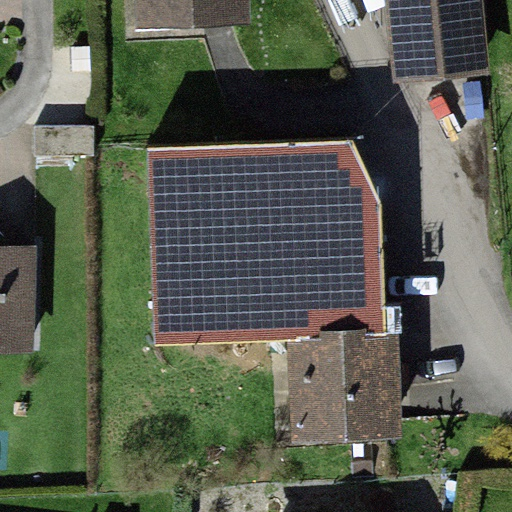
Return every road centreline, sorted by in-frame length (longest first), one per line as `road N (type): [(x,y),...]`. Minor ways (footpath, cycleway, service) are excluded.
road 1 (residential): [(511,370),(477,329),(342,0)]
road 2 (residential): [(0,126),(30,86),(32,0)]
